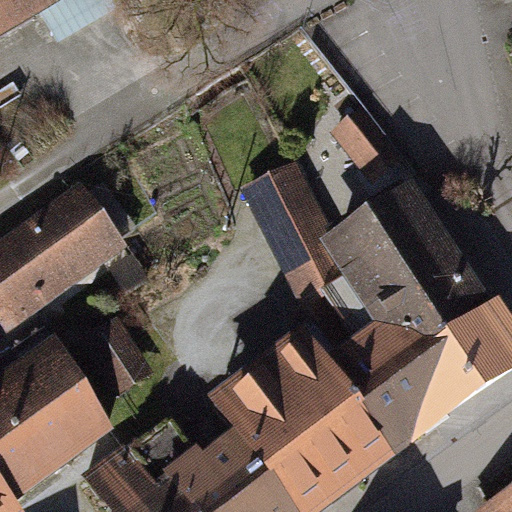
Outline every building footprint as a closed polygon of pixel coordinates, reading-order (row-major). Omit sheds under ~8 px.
[(0,0),(0,66),(108,0),(0,0)] [(124,511),(325,511),(511,376),(511,325),(417,189),(336,242),(298,168),(250,192),(303,294),(327,284),(355,338),(203,460),(175,427),(100,478),(124,511)] [(141,253),(89,190),(0,263),(0,273),(48,331),(141,253)] [(125,327),(91,347),(126,404),(160,384),(125,327)] [(0,457),(25,494),(118,427),(62,343),(13,371),(20,381),(0,394),(0,457)] [(0,511),(14,511),(21,508),(0,476),(0,511)]
